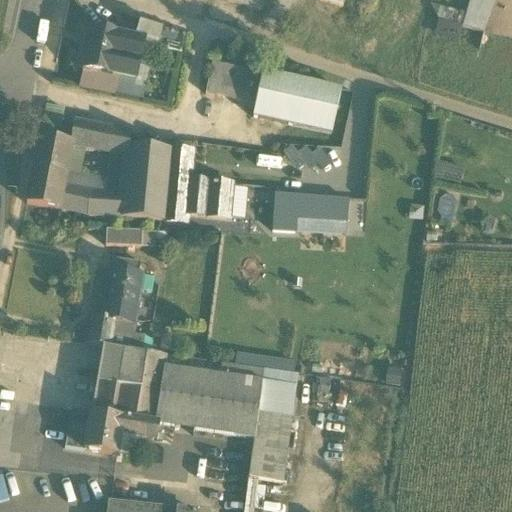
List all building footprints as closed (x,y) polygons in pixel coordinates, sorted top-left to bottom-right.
[(213,0),(258,13),(261,0),(213,0)] [(434,33),(470,40),(475,16),(439,8),(434,33)] [(154,48),(180,56),(184,38),(138,25),(133,41),(143,43),(142,45),(154,48)] [(117,79),(134,82),(142,45),(143,43),(133,41),(88,31),(84,50),(81,49),(76,70),(81,71),(117,79)] [(134,82),(146,85),(154,48),(142,45),(134,82)] [(204,96),(255,107),(261,75),(211,64),(204,96)] [(77,90),(113,98),(117,79),(81,71),(77,90)] [(252,118),(330,135),(340,92),(261,75),(255,107),(252,118)] [(146,85),(134,82),(117,79),(113,98),(141,104),(146,85)] [(68,146),(93,151),(98,127),(74,122),(68,146)] [(130,133),(98,127),(93,151),(127,157),(128,147),(130,133)] [(39,140),(33,169),(63,175),(68,146),(39,140)] [(127,157),(122,197),(121,220),(163,224),(170,153),(128,147),(127,157)] [(292,148),(281,155),(293,172),(302,166),(308,173),(316,167),(322,174),(332,167),(319,150),(311,156),(306,149),(297,155),(292,148)] [(184,226),(185,218),(188,183),(191,155),(170,153),(163,224),(184,226)] [(464,168),(438,163),(434,181),(460,186),(464,168)] [(60,188),(63,175),(33,169),(26,205),(56,211),(60,188)] [(231,188),(188,183),(185,218),(228,222),(228,220),(231,190),(231,188)] [(89,194),(60,188),(56,211),(86,217),(89,194)] [(247,191),(231,190),(228,220),(244,221),(247,191)] [(86,217),(121,220),(122,197),(89,194),(86,217)] [(294,235),(295,221),(296,199),(275,197),(273,234),(294,235)] [(347,203),(296,199),(295,221),(345,225),(347,203)] [(422,223),(424,208),(409,206),(407,221),(422,223)] [(295,221),(294,235),(344,238),(345,225),(295,221)] [(105,248),(141,250),(142,235),(142,234),(106,232),(105,248)] [(156,235),(142,235),(141,250),(155,249),(156,235)] [(110,272),(138,276),(139,264),(111,260),(110,272)] [(109,272),(102,321),(101,321),(133,327),(142,277),(138,276),(110,272),(109,272)] [(132,337),(133,327),(101,321),(102,321),(89,319),(85,347),(102,350),(140,355),(142,339),(132,337)] [(91,416),(155,426),(166,360),(140,355),(102,350),(91,416)] [(263,373),(294,376),(296,364),(236,355),(234,368),(263,373)] [(155,427),(254,442),(257,416),(263,373),(234,368),(166,358),(166,360),(155,426),(155,427)] [(401,373),(386,370),(384,387),(399,389),(401,373)] [(294,376),(263,373),(257,416),(291,420),(297,377),(294,376)] [(64,451),(85,454),(91,416),(71,413),(64,451)] [(85,454),(116,459),(117,459),(120,438),(130,439),(152,443),(155,427),(155,426),(91,416),(85,454)] [(291,420),(257,416),(254,442),(248,480),(282,486),(291,420)] [(130,439),(120,438),(117,459),(126,460),(130,439)]
